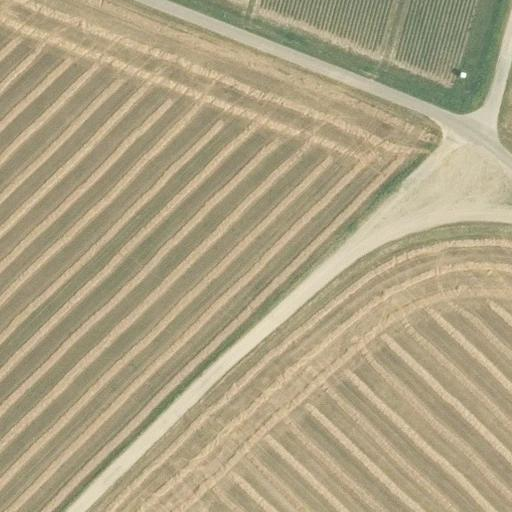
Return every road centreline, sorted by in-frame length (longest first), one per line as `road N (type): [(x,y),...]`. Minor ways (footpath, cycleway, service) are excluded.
road 1 (track): [(511,36),(490,109),(472,136),(445,150),(79,511)]
road 2 (track): [(149,0),(435,113),(511,171)]
